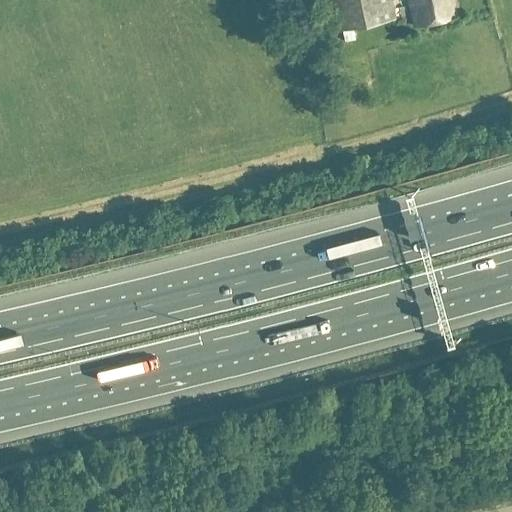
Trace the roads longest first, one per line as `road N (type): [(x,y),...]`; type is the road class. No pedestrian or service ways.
road 1 (track): [(0,236),(294,166),(511,97)]
road 2 (motorway): [(0,404),(331,327),(511,275)]
road 3 (motorway): [(511,212),(337,262),(0,340)]
